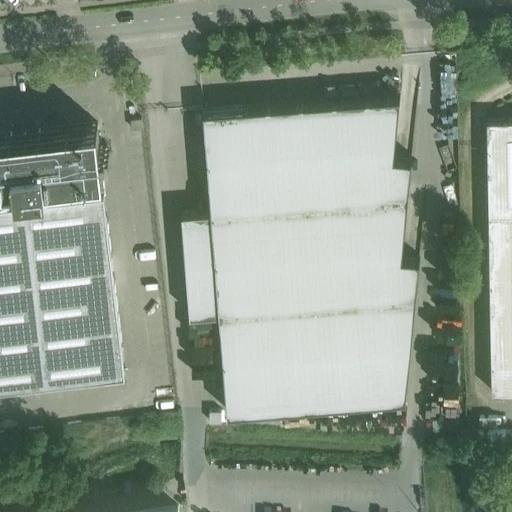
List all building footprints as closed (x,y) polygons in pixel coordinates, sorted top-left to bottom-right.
[(204,108),(212,207),(182,210),(190,312),(220,310),(228,410),(406,396),(420,256),(402,254),(412,156),(394,154),(400,92),(204,108)] [(132,127),(142,126),(141,116),(131,117),(132,127)] [(511,116),(487,117),(491,391),(511,390),(511,116)] [(0,385),(125,371),(104,191),(105,190),(97,121),(0,132),(0,385)] [(446,377),(471,378),(473,313),(455,312),(454,355),(447,354),(446,377)] [(445,419),(474,419),(474,407),(445,408),(445,419)]
